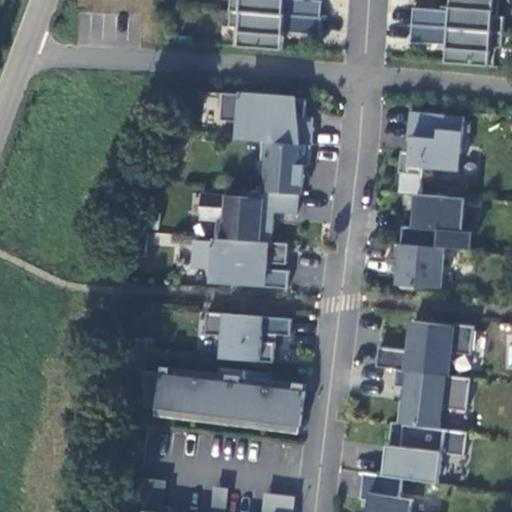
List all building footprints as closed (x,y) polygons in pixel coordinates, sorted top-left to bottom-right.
[(233,9),(322,17),(323,0),(295,0),(296,3),(287,2),(286,0),(232,0),(232,9),(233,9)] [(499,16),(500,0),(453,0),(451,16),(443,16),(443,10),(415,8),(414,24),(505,33),(506,17),(499,16)] [(322,17),(233,9),(231,25),(238,26),(236,44),(284,49),(286,25),(295,26),(294,31),(322,34),(323,17),(322,17)] [(505,33),(414,24),(413,41),(440,44),(441,39),(450,40),(448,62),(495,67),(497,48),(504,49),(505,33)] [(306,99),(223,93),(221,120),(241,122),(240,140),(263,141),(312,145),(313,128),(295,127),(295,119),(304,119),(306,99)] [(471,119),(416,114),(414,139),(420,140),(419,154),(410,153),(405,195),(421,196),(428,197),(431,170),(465,173),(471,119)] [(312,145),(263,141),(260,174),(265,174),(264,191),(299,194),(303,194),(305,165),(310,166),(312,145)] [(251,197),(203,193),(201,218),(219,220),(217,238),(219,238),(272,242),(273,220),(264,219),(264,212),(297,214),(299,194),(264,191),(252,191),(251,197)] [(428,197),(421,196),(419,227),(405,226),(404,244),(447,248),(474,250),(475,232),(465,231),(467,200),(428,197)] [(272,242),(219,238),(219,243),(194,241),(193,266),(216,268),(215,283),(288,289),(289,271),(266,269),(266,263),(287,265),(288,243),(272,242)] [(404,244),(395,243),(394,259),(404,260),(403,270),(402,270),(401,285),(405,289),(418,290),(418,286),(444,288),(447,248),(404,244)] [(292,319),(207,312),(206,335),(223,336),(221,358),(274,362),(275,342),(263,342),(263,334),(291,336),(292,319)] [(454,326),(413,320),(409,350),(380,346),(377,367),(397,369),(449,375),(452,352),(472,354),(475,326),(454,323),(454,326)] [(162,373),(143,370),(145,406),(156,408),(156,406),(158,406),(157,415),(301,433),(306,391),(304,391),(305,384),(248,377),(249,371),(221,368),(221,374),(163,367),(162,373)] [(449,375),(397,369),(395,386),(407,387),(406,402),(401,400),(398,423),(404,423),(441,428),(443,407),(468,410),(471,378),(449,375)] [(441,428),(404,423),(401,447),(388,445),(385,475),(403,478),(439,483),(443,453),(465,456),(468,432),(441,428)] [(411,511),(413,499),(400,497),(403,478),(385,475),(365,472),(362,492),(370,493),(368,511),(411,511)] [(167,484),(141,480),(139,503),(164,506),(167,484)] [(226,511),(229,491),(215,490),(212,511),(226,511)] [(293,511),(295,499),(265,496),(263,511),(293,511)]
